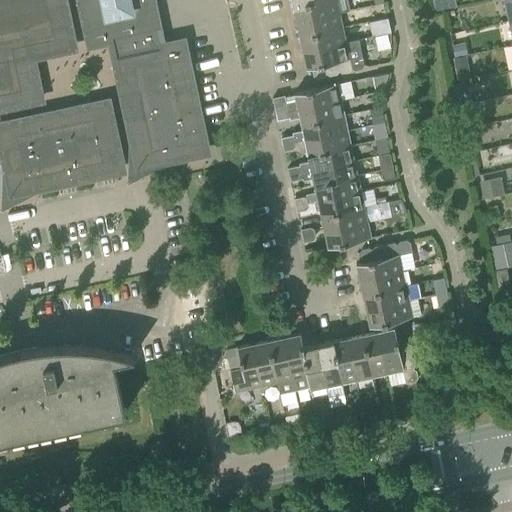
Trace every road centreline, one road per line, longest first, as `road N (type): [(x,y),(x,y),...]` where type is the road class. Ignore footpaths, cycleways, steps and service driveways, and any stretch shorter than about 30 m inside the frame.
road 1 (tertiary): [(493,431),(151,511)]
road 2 (residential): [(255,104),(294,284),(320,306)]
road 3 (tertiary): [(341,511),(504,476)]
